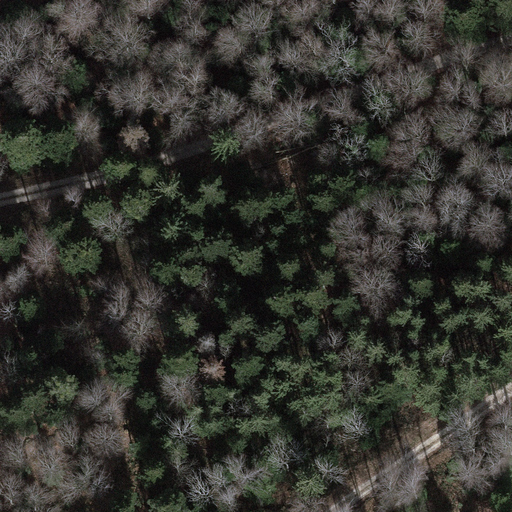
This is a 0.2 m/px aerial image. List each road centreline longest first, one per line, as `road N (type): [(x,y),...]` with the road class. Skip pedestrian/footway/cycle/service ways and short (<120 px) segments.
road 1 (track): [(0,197),(147,163),(511,39)]
road 2 (track): [(511,383),(331,511)]
